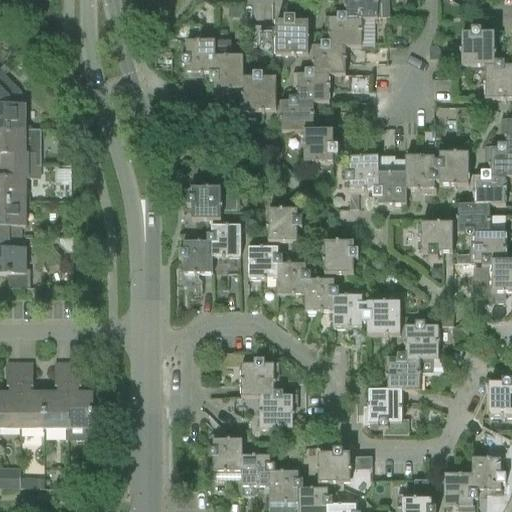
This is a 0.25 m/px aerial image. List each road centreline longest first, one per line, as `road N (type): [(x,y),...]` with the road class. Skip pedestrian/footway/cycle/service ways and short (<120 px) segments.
road 1 (residential): [(187,342),(212,324),(244,326),(285,343),(328,375),(337,426),(364,452),(430,452),(444,442),(467,382)]
road 2 (tertiary): [(142,335),(141,201),(91,28),(92,0)]
road 3 (tertiary): [(142,511),(142,335)]
road 4 (residential): [(0,338),(142,335)]
road 5 (residential): [(426,0),(428,36),(392,117)]
